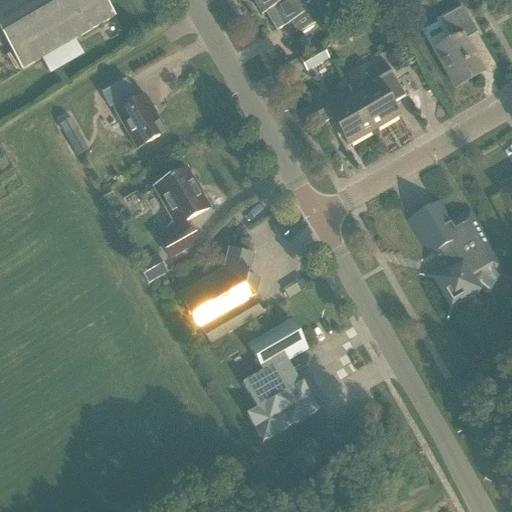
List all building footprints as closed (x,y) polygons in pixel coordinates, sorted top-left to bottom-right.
[(103,0),(0,0),(0,33),(22,71),(114,18),(103,0)] [(312,0),(252,0),(261,15),(265,14),(275,32),(291,23),(297,34),(323,19),(316,9),(317,8),(312,0)] [(453,41),(434,51),(454,86),(481,70),(464,41),(477,34),(462,8),(441,20),(453,41)] [(327,28),(331,37),(347,29),(342,20),(327,28)] [(321,48),(299,60),(306,72),(328,60),(321,48)] [(374,86),(353,98),(373,133),(377,131),(377,130),(399,117),(385,93),(397,85),(382,60),(365,70),(374,86)] [(161,87),(172,93),(181,77),(170,72),(161,87)] [(101,94),(109,109),(111,108),(136,151),(166,134),(145,97),(136,102),(132,96),(134,95),(126,80),(101,94)] [(353,98),(333,110),(323,94),(306,104),(320,129),(333,122),(347,147),(370,134),(370,135),(373,133),(353,98)] [(59,126),(77,158),(88,151),(70,120),(59,126)] [(198,243),(186,223),(209,209),(187,170),(153,189),(175,229),(176,228),(180,234),(161,245),(170,260),(198,243)] [(470,212),(449,224),(437,204),(409,220),(431,256),(437,252),(439,257),(436,259),(440,267),(444,265),(447,270),(433,279),(450,308),(480,291),(472,277),(493,265),(496,271),(502,268),(470,212)] [(223,272),(179,297),(191,318),(193,317),(209,345),(265,313),(264,312),(261,314),(246,301),(255,296),(258,281),(247,278),(252,258),(229,251),(223,272)] [(284,292),(288,299),(300,293),(296,286),(284,292)] [(263,372),(243,384),(257,410),(246,416),(262,444),(318,412),(302,384),(298,386),(284,362),(305,350),(289,322),(248,346),(263,372)]
